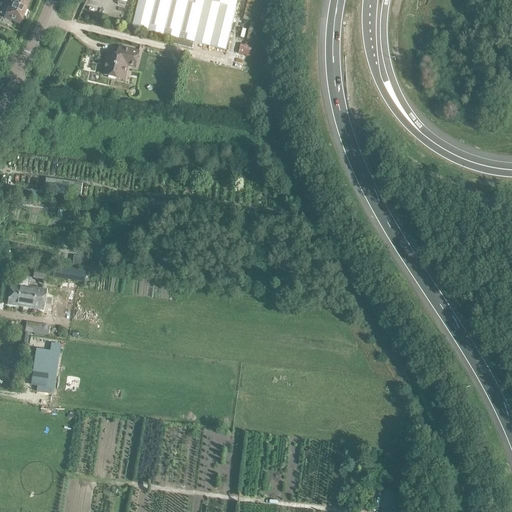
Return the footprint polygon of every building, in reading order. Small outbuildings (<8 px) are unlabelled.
[(29,0),(12,0),(11,3),(25,9),(29,0)] [(139,0),(132,27),(195,42),(226,50),(237,0),(139,0)] [(25,9),(11,3),(5,1),(0,13),(0,14),(5,16),(5,17),(19,23),(25,9)] [(175,38),(174,44),(192,49),(194,43),(175,38)] [(107,63),(104,75),(121,79),(124,65),(135,68),(139,52),(120,47),(118,56),(107,53),(105,62),(107,63)] [(73,196),(75,183),(46,178),(44,191),(73,196)] [(152,200),(151,208),(165,209),(166,202),(152,200)] [(73,256),(72,266),(87,267),(88,258),(73,256)] [(86,271),(54,266),(53,277),(84,282),(86,271)] [(34,270),(33,278),(45,280),(46,272),(34,270)] [(8,305),(43,310),(46,290),(11,284),(8,305)] [(26,322),(25,332),(39,334),(40,335),(41,326),(42,324),(34,323),(26,322)] [(37,386),(36,392),(51,394),(52,388),(53,388),(56,369),(58,359),(60,347),(50,345),(49,352),(36,350),(31,385),(37,386)]
